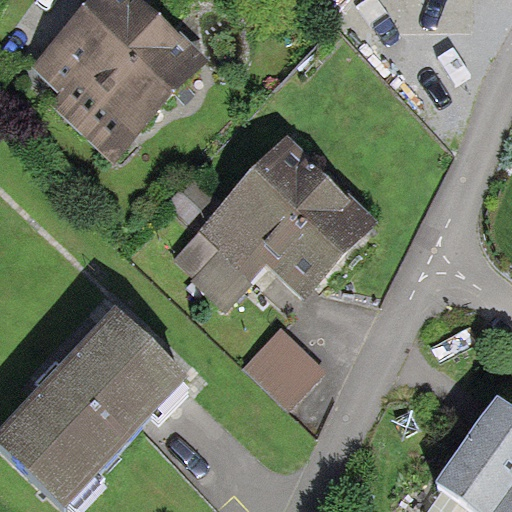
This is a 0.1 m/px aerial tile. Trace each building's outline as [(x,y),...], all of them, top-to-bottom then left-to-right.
[(130,0),(95,0),(24,70),(110,158),(200,70),(130,0)] [(272,144),(191,236),(284,317),(365,225),(272,144)] [(102,314),(0,425),(0,453),(63,511),(179,385),(102,314)] [(258,372),(298,413),(334,378),(294,337),(258,372)] [(511,511),(511,410),(502,403),(442,487),(477,511),(511,511)]
